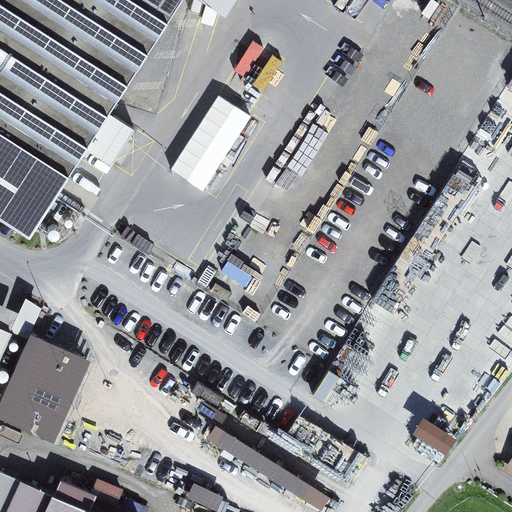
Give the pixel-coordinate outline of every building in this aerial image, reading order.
[(180,0),(0,0),(0,207),(32,228),(180,0)] [(199,0),(224,16),(234,0),(199,0)] [(211,189),(258,113),(225,92),(177,168),(211,189)] [(102,147),(126,156),(138,126),(114,116),(102,147)] [(0,301),(0,324),(10,329),(18,309),(0,301)] [(0,324),(0,358),(12,330),(10,329),(0,324)] [(91,357),(30,331),(0,398),(0,416),(54,440),(91,357)] [(330,494),(214,421),(206,434),(322,507),(330,494)] [(55,494),(0,469),(0,511),(100,511),(91,508),(97,494),(62,479),(55,494)]
